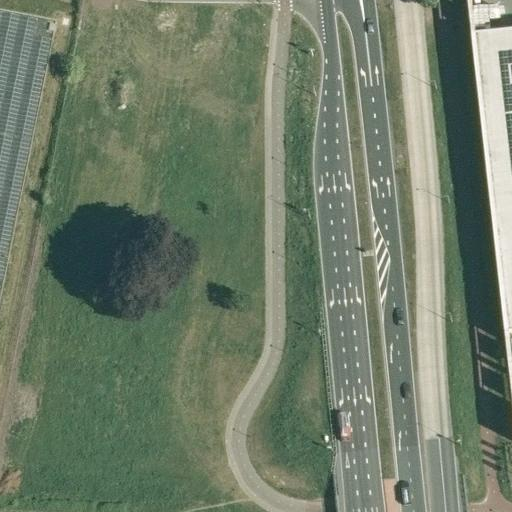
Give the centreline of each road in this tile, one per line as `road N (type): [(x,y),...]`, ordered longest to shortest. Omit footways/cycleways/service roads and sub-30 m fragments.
road 1 (primary): [(414,511),(368,0)]
road 2 (primary): [(326,0),(366,511)]
